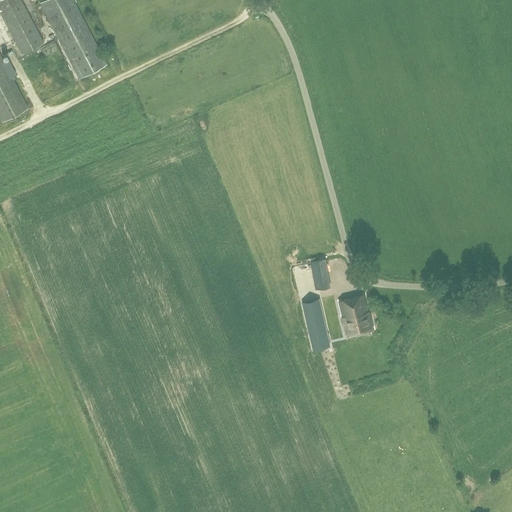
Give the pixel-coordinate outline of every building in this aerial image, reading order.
[(0,0),(0,12),(22,54),(44,43),(20,0),(0,0)] [(73,0),(45,0),(40,3),(52,25),(80,79),(107,64),(77,8),(78,8),(73,0)] [(0,116),(2,122),(28,108),(0,55),(0,116)] [(311,262),(313,268),(326,266),(325,259),(311,262)] [(326,266),(313,268),(316,288),(330,285),(326,266)] [(365,296),(340,300),(343,317),(342,317),(346,335),(373,330),(370,315),(369,315),(365,296)] [(302,301),(313,349),(329,346),(319,297),(302,301)]
